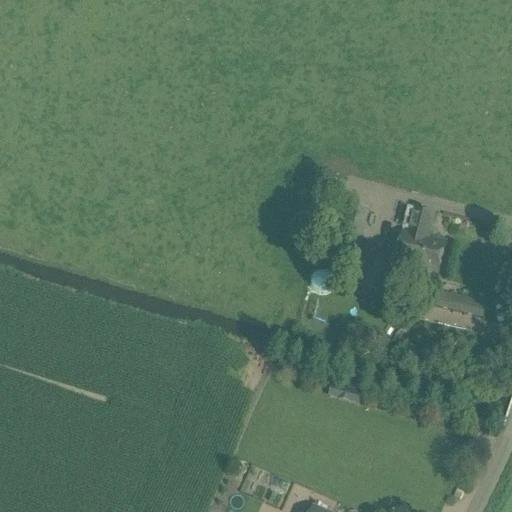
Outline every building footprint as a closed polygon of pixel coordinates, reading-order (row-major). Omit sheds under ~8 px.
[(348,208),(338,249),(358,254),(368,213),(348,208)] [(403,233),(394,268),(409,272),(405,287),(424,292),(428,276),(437,279),(446,244),(428,239),(434,215),(414,210),(408,234),(403,233)] [(371,263),(364,291),(381,294),(386,266),(371,263)] [(439,287),(433,307),(484,319),(487,305),(457,298),(458,291),(439,287)] [(282,494),(284,484),(257,477),(254,488),(282,494)] [(224,511),(245,511),(247,506),(226,503),(224,511)]
